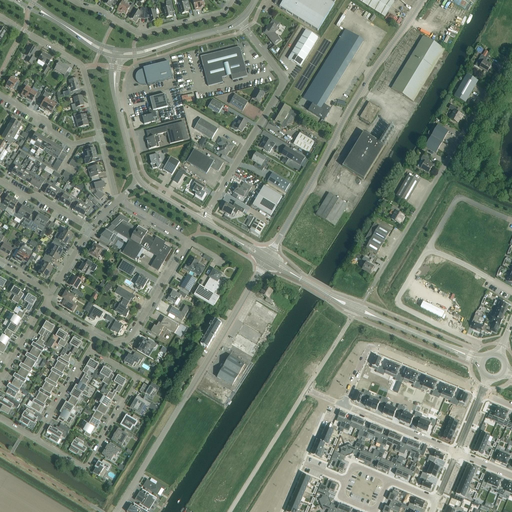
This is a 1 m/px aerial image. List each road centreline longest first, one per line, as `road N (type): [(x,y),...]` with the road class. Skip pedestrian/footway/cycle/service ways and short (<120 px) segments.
road 1 (tertiary): [(115,511),(265,261)]
road 2 (unclassified): [(278,239),(370,73),(422,0)]
road 3 (residential): [(387,259),(511,49)]
road 4 (residential): [(201,220),(281,86),(279,71),(239,21)]
road 5 (residential): [(36,439),(85,468),(135,383),(88,350)]
road 6 (residential): [(345,405),(372,347),(481,392)]
road 7 (residential): [(71,0),(137,33),(223,12),(232,0)]
road 8 (residential): [(100,137),(80,63),(0,16)]
road 9 (unclassified): [(229,511),(306,388)]
road 10 (residential): [(96,336),(109,343),(130,337),(184,243)]
road 11 (tertiary): [(139,179),(115,96),(116,56)]
road 12 (residential): [(458,453),(345,405)]
